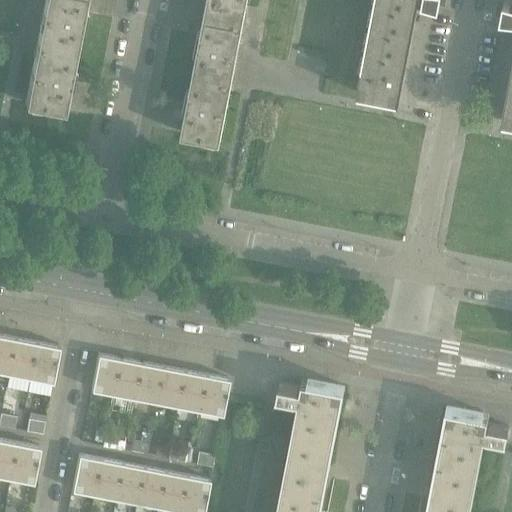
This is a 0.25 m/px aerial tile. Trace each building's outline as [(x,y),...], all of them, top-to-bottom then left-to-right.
[(85,0),(45,0),(37,44),(75,51),(85,0)] [(247,0),(207,0),(205,15),(243,23),(247,0)] [(374,0),(357,92),(400,100),(419,0),(423,0),(423,1),(439,6),(440,2),(444,2),(444,0),(374,0)] [(511,2),(505,0),(503,4),(500,4),(498,12),(502,14),(501,18),(511,18),(511,68),(502,120),(511,122),(511,2)] [(243,23),(205,15),(194,74),(232,82),(243,23)] [(75,51),(37,44),(26,103),(45,107),(64,110),(75,51)] [(232,82),(194,74),(183,131),(182,133),(184,133),(201,136),(219,140),(221,140),(221,139),(232,82)] [(16,337),(0,334),(0,370),(9,373),(16,337)] [(38,342),(16,337),(9,373),(31,377),(38,342)] [(60,346),(38,342),(31,377),(53,381),(60,346)] [(92,388),(114,393),(121,357),(99,353),(92,388)] [(142,362),(121,357),(114,393),(135,397),(142,362)] [(163,366),(142,362),(135,397),(156,401),(163,366)] [(186,370),(163,366),(156,401),(179,405),(186,370)] [(207,374),(186,370),(179,405),(200,409),(207,374)] [(229,378),(207,374),(200,409),(222,414),(229,378)] [(321,511),(345,387),(308,379),(307,388),(280,383),(277,395),(304,401),(282,511),(321,511)] [(447,406),(426,511),(464,511),(480,435),(507,440),(510,427),(482,422),(484,413),(447,406)] [(0,420),(0,425),(15,428),(17,416),(1,413),(0,420)] [(43,433),(45,421),(29,418),(27,430),(43,433)] [(96,431),(94,441),(102,443),(104,432),(96,431)] [(118,444),(119,435),(108,433),(106,443),(118,444)] [(19,442),(0,438),(0,475),(12,477),(19,442)] [(133,440),(131,452),(146,455),(148,443),(140,442),(133,440)] [(40,446),(19,442),(12,477),(33,481),(40,446)] [(157,446),(155,455),(167,457),(169,448),(157,446)] [(184,461),(187,449),(171,446),(168,458),(184,461)] [(212,467),(214,455),(199,452),(196,464),(212,467)] [(72,489),(95,493),(102,458),(79,454),(72,489)] [(123,462),(102,458),(95,493),(116,497),(123,462)] [(144,466),(123,462),(116,497),(137,502),(144,466)] [(166,470),(144,466),(137,502),(159,506),(166,470)] [(188,475),(166,470),(159,506),(181,510),(188,475)] [(203,511),(210,479),(188,475),(181,510),(191,511),(203,511)]
